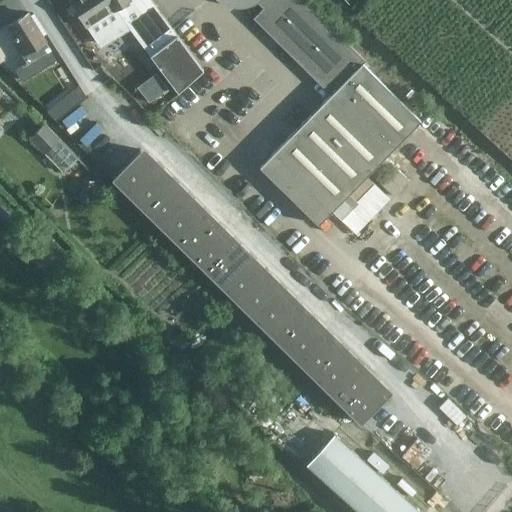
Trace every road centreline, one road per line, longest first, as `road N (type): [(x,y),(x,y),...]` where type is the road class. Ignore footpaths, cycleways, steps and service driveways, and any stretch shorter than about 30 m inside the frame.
road 1 (unknown): [(258,55),(194,122),(197,131),(231,162),(289,98),(288,89)]
road 2 (unknown): [(345,264),(511,414)]
road 3 (unknown): [(231,162),(345,264),(385,221)]
road 4 (unknown): [(385,221),(511,330)]
road 5 (unknown): [(511,242),(439,173),(418,184)]
